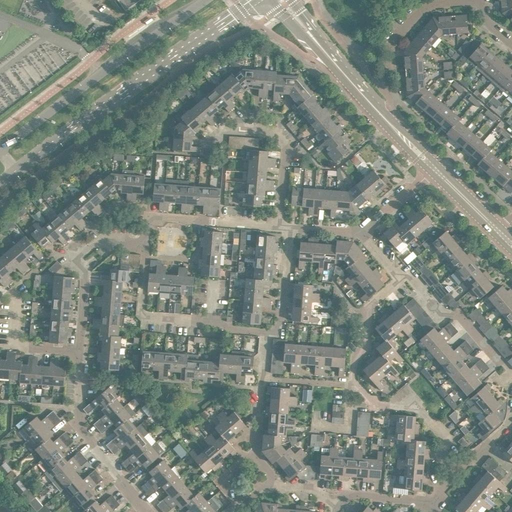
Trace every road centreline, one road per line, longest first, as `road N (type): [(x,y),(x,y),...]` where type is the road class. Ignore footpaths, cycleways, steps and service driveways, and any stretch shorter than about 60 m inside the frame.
road 1 (secondary): [(16,172),(256,0)]
road 2 (secondary): [(203,0),(0,147)]
road 3 (secondary): [(436,169),(280,0)]
road 4 (residential): [(264,329),(141,319),(146,241)]
road 5 (residential): [(146,511),(79,428),(79,351)]
road 6 (residential): [(279,227),(287,152),(271,128),(228,125),(211,142)]
road 7 (residential): [(79,351),(84,261),(103,238),(146,241)]
road 8 (residential): [(457,475),(445,460),(449,438),(422,405),(376,401),(355,384)]
road 9 (residential): [(146,241),(151,215),(279,227)]
road 10 (residential): [(511,375),(459,313),(440,318),(403,281)]
road 11 (residential): [(388,64),(387,47),(427,4),(483,0)]
road 12 (residential): [(253,454),(264,329)]
road 13 (residential): [(355,384),(365,307),(403,281)]
road 14 (residential): [(79,351),(13,346),(17,292)]
